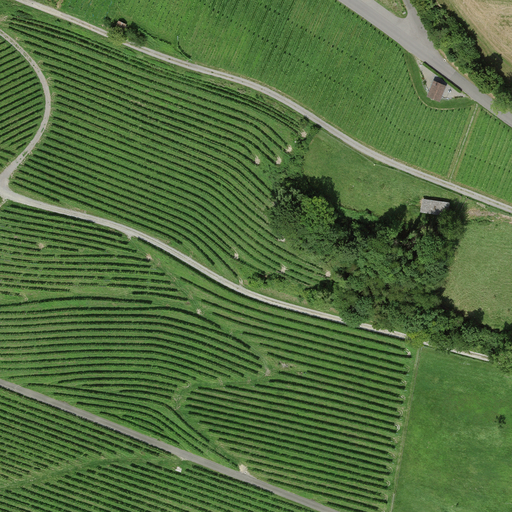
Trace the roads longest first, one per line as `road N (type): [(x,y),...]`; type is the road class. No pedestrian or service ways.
road 1 (track): [(511,365),(235,288),(118,226),(0,190)]
road 2 (track): [(15,0),(279,99),(367,156),(511,212)]
road 3 (track): [(0,382),(331,511)]
road 4 (residential): [(348,0),(511,120)]
road 5 (track): [(0,184),(42,132),(48,106),(43,79),(0,32)]
